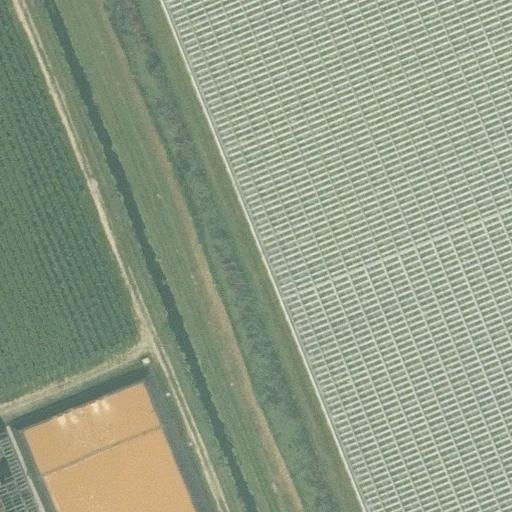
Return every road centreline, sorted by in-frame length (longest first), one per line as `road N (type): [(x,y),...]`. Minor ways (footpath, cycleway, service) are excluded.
road 1 (track): [(220,511),(10,0)]
road 2 (track): [(280,511),(77,0)]
road 3 (track): [(155,351),(0,414)]
